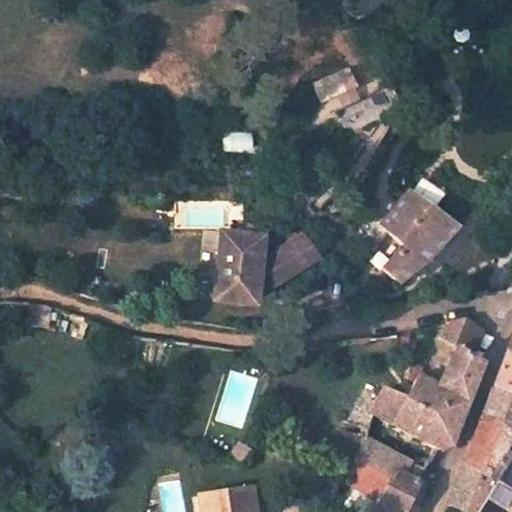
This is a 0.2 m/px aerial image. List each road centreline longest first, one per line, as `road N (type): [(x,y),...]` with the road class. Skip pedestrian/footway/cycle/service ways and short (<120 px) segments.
road 1 (track): [(0,291),(34,291),(128,323),(243,341),(314,336)]
road 2 (residential): [(433,511),(505,314)]
road 3 (residential): [(314,336),(471,305),(505,314)]
